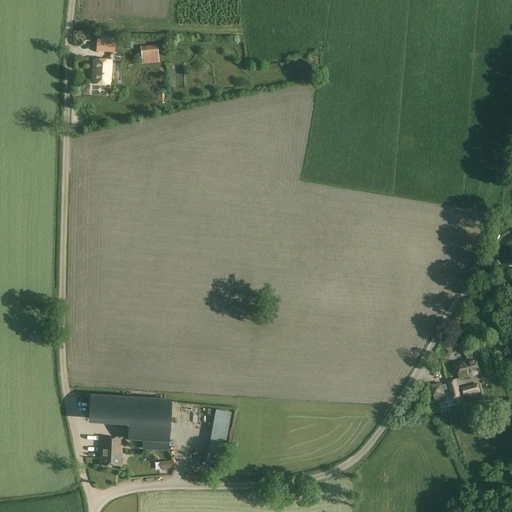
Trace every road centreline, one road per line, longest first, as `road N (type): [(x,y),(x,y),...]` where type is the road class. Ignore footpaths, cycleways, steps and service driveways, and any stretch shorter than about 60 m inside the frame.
road 1 (unclassified): [(95,507),(139,487),(272,485),(348,465),(418,375),(457,302),(511,279)]
road 2 (unclassified): [(95,507),(59,364),(70,0)]
